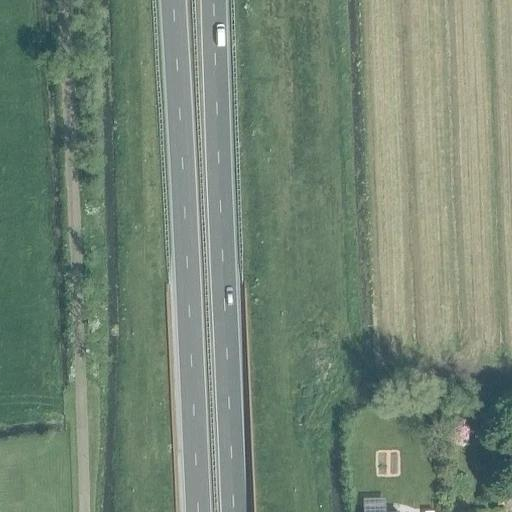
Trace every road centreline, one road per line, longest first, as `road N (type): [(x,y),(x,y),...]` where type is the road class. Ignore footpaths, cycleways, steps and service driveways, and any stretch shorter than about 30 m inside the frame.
road 1 (trunk): [(171,0),(196,511)]
road 2 (unclassified): [(83,511),(59,0)]
road 3 (trunk): [(234,511),(215,0)]
